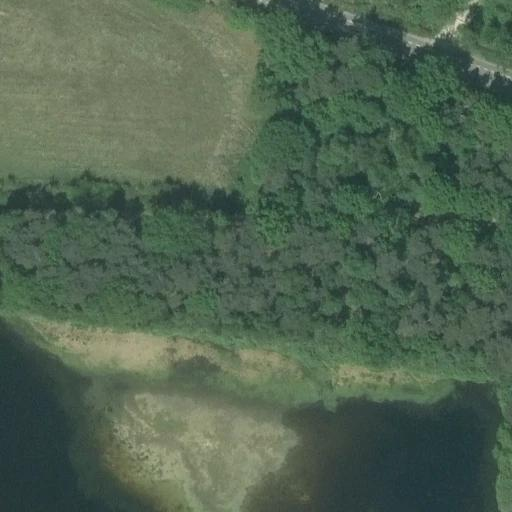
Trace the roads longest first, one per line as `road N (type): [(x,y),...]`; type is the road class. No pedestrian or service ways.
road 1 (track): [(0,214),(511,225)]
road 2 (tertiary): [(269,0),(511,85)]
